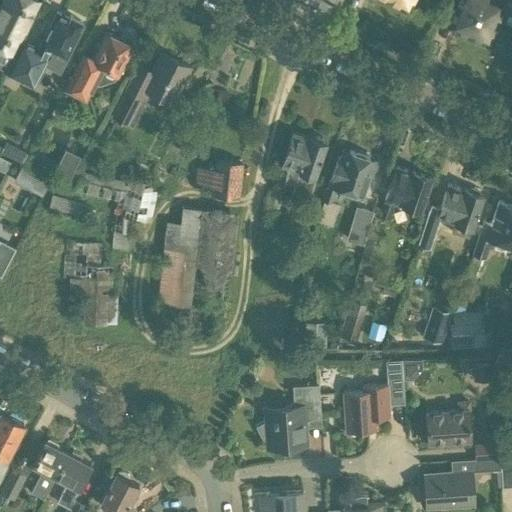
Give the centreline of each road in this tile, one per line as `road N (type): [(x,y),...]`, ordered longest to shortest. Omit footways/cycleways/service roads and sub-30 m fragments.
road 1 (residential): [(511,130),(232,0)]
road 2 (residential): [(226,490),(193,446),(0,347)]
road 3 (residential): [(226,490),(402,472)]
